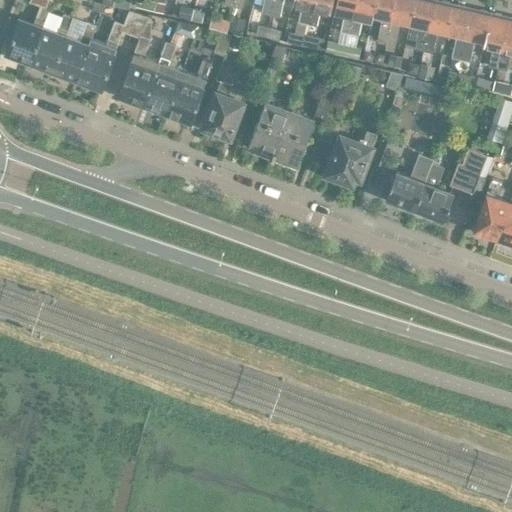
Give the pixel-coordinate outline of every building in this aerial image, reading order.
[(29,61),(43,25),(52,0),(29,0),(29,1),(40,5),(33,22),(18,16),(5,52),(7,53),(8,57),(16,60),(19,57),(29,61)] [(93,0),(92,8),(100,10),(102,2),(93,0)] [(145,8),(153,10),(155,1),(151,0),(146,0),(146,2),(135,0),(134,5),(145,8)] [(263,0),(261,11),(270,14),(272,0),(263,0)] [(282,0),(272,0),(270,14),(279,16),(282,0)] [(286,41),(301,44),(303,34),(307,22),(312,0),(298,0),(302,1),(295,32),(289,31),(286,41)] [(312,0),(307,22),(316,24),(320,5),(330,7),(331,0),(312,0)] [(340,30),(348,32),(355,0),(335,0),(334,8),(344,11),(340,30)] [(362,15),(371,17),(375,0),(355,0),(348,32),(358,34),(362,15)] [(377,39),(385,41),(394,0),(375,0),(371,17),(381,19),(377,39)] [(399,23),(409,26),(414,0),(394,0),(385,41),(395,43),(399,23)] [(419,65),(423,49),(434,0),(414,0),(409,26),(419,28),(414,47),(408,74),(417,76),(419,65)] [(434,0),(423,49),(432,51),(436,32),(446,34),(453,4),(450,4),(448,1),(443,0),(442,0),(440,1),(434,0)] [(155,1),(153,10),(162,12),(164,3),(155,1)] [(453,4),(446,34),(455,37),(451,56),(460,58),(472,9),(465,7),(463,5),(458,3),(455,5),(453,4)] [(181,16),(190,18),(192,10),(184,8),(181,16)] [(472,9),(460,58),(469,60),(473,41),(483,43),(490,13),(487,12),(485,10),(480,8),(477,10),(472,9)] [(121,30),(122,30),(131,34),(138,13),(128,9),(123,23),(124,23),(121,30)] [(192,10),(190,18),(199,21),(202,13),(192,10)] [(490,13),(483,43),(493,45),(488,65),(498,67),(509,17),(502,16),(500,13),(495,12),(492,14),(490,13)] [(42,66),(53,70),(66,34),(72,17),(64,13),(57,31),(43,25),(29,61),(31,61),(32,65),(39,68),(42,66)] [(131,34),(139,37),(140,33),(151,37),(150,17),(138,13),(131,34)] [(208,28),(219,30),(226,31),(229,20),(211,16),(208,28)] [(230,16),(229,20),(226,31),(233,33),(241,35),(245,19),(230,16)] [(511,18),(509,17),(498,67),(506,69),(510,49),(511,49),(511,18)] [(100,88),(122,30),(121,30),(124,23),(123,23),(115,20),(106,42),(92,37),(77,79),(78,83),(85,86),(89,83),(100,88)] [(65,75),(77,79),(92,37),(92,36),(96,25),(87,22),(80,40),(66,34),(53,70),(54,70),(55,74),(62,77),(65,75)] [(256,33),(264,35),(267,26),(258,24),(256,33)] [(267,26),(264,35),(278,39),(281,29),(267,26)] [(219,30),(213,52),(224,55),(226,45),(228,46),(233,33),(226,31),(219,30)] [(142,103),(143,104),(160,59),(145,53),(151,37),(140,33),(139,37),(117,94),(130,99),(131,103),(139,106),(142,103)] [(238,48),(241,35),(233,33),(228,46),(238,48)] [(303,34),(301,44),(320,49),(323,40),(303,34)] [(164,111),(167,113),(184,67),(170,62),(176,44),(167,40),(160,59),(143,104),(152,107),(153,111),(161,114),(164,111)] [(324,50),(343,54),(345,44),(327,40),(324,50)] [(275,43),(270,56),(281,60),(287,45),(275,43)] [(345,44),(343,54),(357,57),(360,47),(345,44)] [(184,67),(167,113),(168,113),(169,117),(177,120),(180,118),(189,121),(212,60),(204,57),(198,73),(184,67)] [(343,76),(357,80),(360,66),(347,62),(343,76)] [(419,65),(417,76),(430,79),(432,68),(419,65)] [(448,70),(446,78),(454,79),(456,71),(448,70)] [(457,71),(455,80),(464,82),(466,73),(457,71)] [(476,85),(492,89),(493,81),(477,77),(476,85)] [(232,129),(240,106),(246,91),(229,85),(230,83),(220,79),(202,125),(214,130),(213,133),(224,137),(225,134),(229,136),(232,129)] [(492,89),(510,94),(511,85),(511,84),(494,80),(492,89)] [(315,117),(324,120),(333,90),(325,87),(315,117)] [(511,108),(511,99),(501,97),(492,137),(504,140),(511,108)] [(246,146),(271,155),(288,109),(264,100),(246,146)] [(250,110),(240,106),(232,129),(241,133),(250,110)] [(288,109),(271,155),(296,164),(313,119),(288,109)] [(335,145),(328,165),(325,172),(351,182),(354,175),(359,177),(376,133),(367,130),(362,142),(340,133),(335,145)] [(372,161),(384,165),(394,140),(382,136),(372,161)] [(309,158),(328,165),(335,145),(317,138),(309,158)] [(464,196),(475,200),(485,176),(479,174),(486,154),(467,146),(461,162),(458,160),(449,184),(466,190),(464,196)] [(486,154),(479,174),(485,176),(492,156),(486,154)] [(424,182),(414,208),(442,219),(452,193),(436,186),(444,166),(432,161),(424,182)] [(384,197),(414,208),(424,182),(394,171),(388,187),(384,197)] [(494,236),(496,237),(509,202),(495,197),(501,180),(492,176),(474,229),(484,232),(485,236),(491,238),(494,236)] [(511,202),(509,202),(496,237),(499,238),(500,241),(506,243),(509,241),(511,242),(511,202)]
